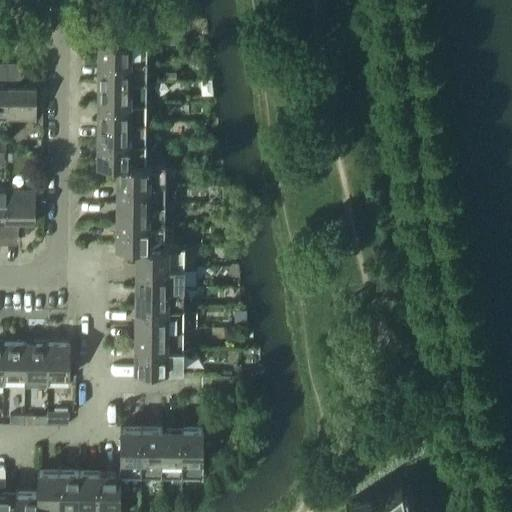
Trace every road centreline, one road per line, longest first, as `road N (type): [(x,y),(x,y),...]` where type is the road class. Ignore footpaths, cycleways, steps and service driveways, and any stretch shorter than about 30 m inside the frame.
road 1 (residential): [(59,49),(57,279)]
road 2 (residential): [(92,384),(92,431),(26,434),(0,444)]
road 3 (residential): [(57,279),(90,280),(92,384)]
